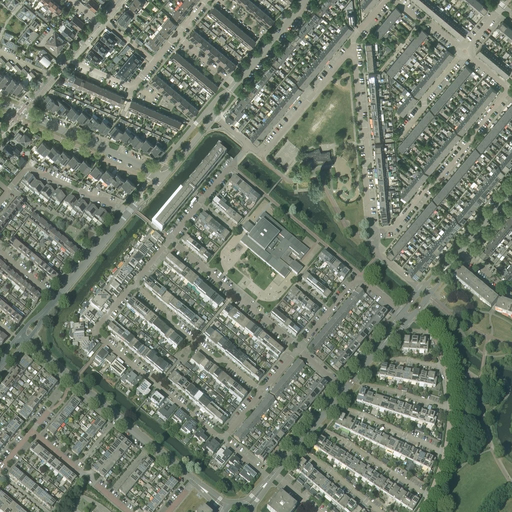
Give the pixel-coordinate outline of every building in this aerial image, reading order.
[(20,2),(17,0),(7,0),(11,3),(7,7),(12,11),(20,2)] [(99,5),(92,0),(89,0),(86,4),(94,11),(99,5)] [(193,4),(188,0),(184,0),(183,2),(190,8),(193,4)] [(247,9),(252,2),(249,0),(247,0),(242,6),(247,9)] [(354,24),(352,8),(352,0),(351,0),(345,8),(346,9),(348,22),(354,27),(355,26),(354,24)] [(370,8),(361,0),(360,2),(362,4),(360,6),(366,12),(370,8)] [(423,8),(429,0),(426,0),(427,0),(426,0),(422,0),(419,5),(423,8)] [(427,12),(432,5),(430,3),(432,1),(431,0),(429,0),(423,8),(427,12)] [(473,8),(478,1),(476,0),(472,0),(467,7),(468,8),(470,6),(473,8)] [(52,11),(58,4),(54,1),(48,8),(52,11)] [(136,12),(140,7),(132,1),(128,6),(130,7),(128,9),(136,16),(138,13),(136,12)] [(475,14),(482,5),(478,1),(473,8),(475,10),(473,12),(475,14)] [(190,8),(183,2),(179,6),(186,12),(190,8)] [(251,13),(257,6),(252,2),(247,9),(251,13)] [(328,7),(322,2),(318,6),(327,13),(329,11),(326,10),(328,7)] [(56,15),(62,8),(58,4),(52,11),(56,15)] [(37,16),(24,5),(16,15),(21,19),(25,14),(29,18),(30,17),(33,20),(37,16)] [(431,15),(439,6),(437,5),(435,7),(432,5),(427,12),(431,15)] [(481,15),(486,9),(487,8),(482,5),(475,14),(477,15),(479,13),(481,15)] [(186,12),(179,6),(176,10),(183,16),(186,12)] [(212,17),(218,10),(214,6),(208,14),(212,17)] [(255,16),(261,9),(257,6),(251,13),(255,16)] [(327,13),(318,6),(315,10),(321,16),(324,13),(326,15),(327,13)] [(435,19),(441,12),(438,10),(440,8),(439,6),(431,15),(435,19)] [(402,13),(395,7),(391,12),(400,19),(402,17),(400,15),(402,13)] [(134,19),(136,16),(128,9),(126,12),(124,10),(121,15),(128,21),(132,17),(134,19)] [(259,20),(265,13),(261,9),(255,16),(259,20)] [(183,16),(176,10),(172,15),(179,21),(183,16)] [(216,21),(222,13),(218,10),(212,17),(216,21)] [(310,16),(319,23),(323,19),(314,11),(310,16)] [(400,19),(391,12),(388,16),(395,21),(397,19),(399,21),(400,19)] [(440,22),(447,13),(445,12),(443,14),(441,12),(435,19),(440,22)] [(220,24),(226,17),(222,13),(216,21),(220,24)] [(263,23),(269,16),(265,13),(259,20),(263,23)] [(444,26),(449,19),(447,17),(449,15),(447,13),(440,22),(444,26)] [(125,26),(128,21),(121,15),(117,19),(119,21),(117,23),(124,30),(127,27),(125,26)] [(84,23),(75,16),(69,22),(66,19),(64,22),(70,26),(71,24),(78,30),(84,23)] [(268,27),(273,20),(269,16),(263,23),(268,27)] [(315,27),(319,23),(310,16),(306,20),(313,25),(315,27)] [(395,21),(388,16),(385,20),(394,27),(395,26),(393,24),(395,21)] [(176,24),(169,18),(170,18),(168,17),(164,21),(173,28),(176,24)] [(225,28),(231,20),(226,17),(220,24),(225,28)] [(448,29),(455,20),(454,19),(452,21),(449,19),(444,26),(448,29)] [(34,30),(39,24),(34,20),(25,31),(34,39),(38,34),(34,30)] [(229,31),(235,24),(231,20),(225,28),(229,31)] [(313,25),(306,20),(303,24),(312,32),(313,30),(311,28),(313,25)] [(394,27),(385,20),(381,24),(388,30),(390,27),(392,29),(394,27)] [(452,33),(458,26),(455,24),(457,22),(455,20),(448,29),(452,33)] [(173,28),(164,21),(161,25),(162,27),(169,33),(173,28)] [(499,34),(507,25),(503,21),(497,28),(500,30),(498,33),(499,34)] [(75,34),(68,28),(70,26),(64,22),(58,30),(70,40),(75,34)] [(233,34),(239,27),(235,24),(229,31),(233,34)] [(310,34),(312,32),(303,24),(299,28),(306,34),(308,32),(310,34)] [(352,29),(345,24),(343,26),(341,25),(339,26),(348,34),(352,29)] [(388,30),(381,24),(378,28),(387,36),(388,34),(386,32),(388,30)] [(506,35),(511,29),(507,25),(499,34),(501,36),(503,33),(506,35)] [(348,34),(339,26),(338,28),(340,30),(338,32),(345,38),(348,34)] [(456,36),(464,27),(462,26),(460,28),(458,26),(452,33),(456,36)] [(169,33),(162,27),(159,31),(166,37),(169,33)] [(237,38),(243,31),(239,27),(233,34),(237,38)] [(461,40),(466,33),(463,31),(465,29),(464,27),(456,36),(461,40)] [(306,34),(299,28),(296,32),(305,40),(306,38),(304,36),(306,34)] [(387,36),(378,28),(374,32),(381,38),(383,35),(385,37),(387,36)] [(428,35),(421,29),(417,34),(426,41),(428,39),(426,37),(428,35)] [(192,41),(198,33),(194,30),(188,37),(192,41)] [(34,39),(25,31),(17,40),(22,44),(26,40),(30,43),(34,39)] [(166,37),(159,31),(155,35),(162,41),(166,37)] [(241,41),(247,34),(243,31),(237,38),(241,41)] [(14,42),(10,40),(9,40),(11,34),(5,32),(0,42),(17,51),(19,46),(13,43),(14,42)] [(66,42),(64,40),(55,32),(46,43),(57,53),(66,42)] [(121,39),(112,32),(109,35),(106,33),(105,34),(104,33),(101,37),(102,37),(101,38),(104,41),(105,41),(111,46),(115,41),(118,44),(121,39)] [(305,40),(296,32),(293,36),(299,42),(301,40),(304,42),(305,40)] [(341,42),(345,38),(338,32),(336,35),(334,33),(332,35),(341,42)] [(197,44),(202,37),(198,33),(192,41),(197,44)] [(245,45),(251,38),(247,34),(241,41),(245,45)] [(426,41),(417,34),(414,38),(421,43),(423,41),(425,43),(426,41)] [(162,41),(155,35),(152,39),(159,45),(162,41)] [(341,42),(332,35),(331,36),(333,38),(331,41),(338,46),(341,42)] [(299,42),(293,36),(289,41),(298,48),(300,46),(297,44),(299,42)] [(201,48),(207,40),(202,37),(197,44),(201,48)] [(250,48),(255,41),(251,38),(245,45),(250,48)] [(421,43),(414,38),(411,42),(420,49),(421,48),(419,46),(421,43)] [(155,49),(159,45),(152,39),(148,43),(146,41),(144,44),(151,50),(153,48),(155,49)] [(205,51),(211,44),(207,40),(201,48),(205,51)] [(114,48),(111,46),(105,41),(104,41),(101,44),(98,42),(97,42),(94,46),(95,46),(94,47),(97,50),(97,49),(103,55),(103,54),(107,50),(110,52),(114,48)] [(298,48),(289,41),(286,45),(292,50),(294,48),(297,50),(298,48)] [(338,46),(331,41),(329,43),(327,41),(325,43),(334,50),(338,46)] [(420,49),(411,42),(407,46),(414,51),(416,49),(418,51),(420,49)] [(334,50),(325,43),(324,44),(326,46),(324,49),(331,54),(334,50)] [(209,54),(215,47),(211,44),(205,51),(209,54)] [(292,50),(286,45),(282,49),(291,57),(292,55),(290,53),(292,50)] [(414,51),(407,46),(404,50),(413,57),(414,56),(412,54),(414,51)] [(481,57),(488,48),(486,46),(485,49),(482,46),(476,53),(481,57)] [(213,58),(219,51),(215,47),(209,54),(213,58)] [(485,60),(490,53),(488,51),(490,49),(488,48),(481,57),(485,60)] [(106,57),(103,54),(103,55),(97,49),(97,50),(94,53),(91,50),(90,51),(86,54),(87,55),(87,56),(96,63),(100,59),(103,61),(106,57)] [(291,57),(282,49),(279,53),(285,59),(287,56),(290,58),(291,57)] [(328,58),(331,54),(324,49),(322,51),(320,49),(319,51),(328,58)] [(413,57),(404,50),(400,54),(407,60),(409,57),(411,59),(413,57)] [(453,55),(446,50),(444,52),(442,50),(440,52),(449,60),(453,55)] [(46,66),(51,61),(48,58),(48,57),(41,51),(39,54),(42,56),(39,59),(37,58),(35,64),(43,67),(44,64),(46,66)] [(133,54),(133,53),(129,58),(138,66),(141,63),(140,62),(141,61),(139,59),(142,56),(135,51),(133,54)] [(174,62),(180,55),(176,51),(170,59),(174,62)] [(217,61),(223,54),(219,51),(213,58),(217,61)] [(324,63),(328,58),(319,51),(317,53),(320,55),(317,57),(324,63)] [(449,60),(440,52),(439,54),(441,56),(439,58),(446,64),(449,60)] [(285,59),(279,53),(275,57),(284,65),(285,63),(283,61),(285,59)] [(489,64),(496,55),(495,53),(493,55),(490,53),(485,60),(489,64)] [(221,65),(227,58),(223,54),(217,61),(221,65)] [(407,60),(400,54),(397,58),(406,66),(407,64),(405,62),(407,60)] [(179,66),(185,59),(180,55),(174,62),(179,66)] [(493,67),(499,60),(496,58),(498,56),(496,55),(489,64),(493,67)] [(284,65),(275,57),(273,60),(272,62),(278,67),(280,65),(283,67),(284,65)] [(324,63),(317,57),(315,60),(313,58),(311,60),(320,67),(324,63)] [(138,66),(129,58),(125,63),(133,70),(135,68),(136,69),(138,66)] [(226,68),(232,61),(227,58),(221,65),(226,68)] [(406,66),(397,58),(394,62),(400,68),(402,66),(404,67),(406,66)] [(446,64),(439,58),(437,61),(435,59),(433,60),(442,68),(446,64)] [(183,69),(189,62),(185,59),(179,66),(183,69)] [(320,67),(311,60),(310,61),(312,63),(310,66),(317,71),(320,67)] [(442,68),(433,60),(432,62),(434,64),(432,67),(439,72),(442,68)] [(497,70),(505,61),(503,60),(501,62),(499,60),(493,67),(497,70)] [(230,72),(236,65),(232,61),(226,68),(230,72)] [(501,74),(507,67),(504,65),(506,63),(505,61),(497,70),(501,74)] [(187,72),(193,65),(189,62),(183,69),(187,72)] [(400,68),(394,62),(390,67),(399,74),(400,72),(398,70),(400,68)] [(133,70),(125,63),(121,67),(130,75),(133,72),(132,72),(133,70)] [(279,71),(271,63),(269,65),(267,67),(273,73),(275,71),(278,73),(279,71)] [(191,76),(197,69),(193,65),(187,72),(191,76)] [(317,71),(310,66),(308,68),(306,66),(305,68),(314,75),(317,71)] [(472,72),(466,66),(462,70),(471,78),(472,76),(470,74),(472,72)] [(128,78),(130,75),(121,67),(117,72),(116,70),(112,75),(121,79),(121,78),(122,77),(126,79),(127,78),(128,78)] [(273,73),(267,67),(263,72),(272,79),(274,77),(271,76),(273,73)] [(399,74),(390,67),(386,71),(393,77),(395,74),(398,76),(399,74)] [(439,72),(432,67),(430,69),(428,67),(426,69),(435,76),(439,72)] [(506,78),(511,70),(511,67),(509,69),(507,67),(501,74),(506,78)] [(314,75),(305,68),(303,70),(305,72),(303,74),(310,80),(314,75)] [(195,79),(201,72),(197,69),(191,76),(195,79)] [(435,76),(426,69),(425,70),(427,72),(425,75),(432,80),(435,76)] [(471,78),(462,70),(458,75),(465,80),(467,78),(470,80),(471,78)] [(199,83),(205,76),(201,72),(195,79),(199,83)] [(272,79),(263,72),(260,76),(267,81),(269,79),(271,81),(272,79)] [(71,84),(75,75),(69,73),(69,74),(67,73),(66,74),(62,83),(70,86),(71,84)] [(310,80),(303,74),(301,76),(299,75),(298,76),(307,84),(310,80)] [(4,88),(12,78),(11,78),(10,78),(9,78),(5,75),(0,80),(0,85),(0,86),(1,86),(1,87),(2,87),(4,88)] [(76,86),(80,78),(75,75),(71,84),(76,86)] [(155,86),(161,79),(157,75),(151,82),(155,86)] [(432,80),(425,75),(423,77),(421,75),(419,77),(428,85),(432,80)] [(465,80),(458,75),(455,79),(464,86),(465,85),(463,83),(465,80)] [(204,86),(210,79),(205,76),(199,83),(204,86)] [(267,81),(260,76),(256,80),(265,87),(267,86),(264,84),(267,81)] [(307,84),(298,76),(296,78),(298,80),(296,82),(303,88),(307,84)] [(428,85),(419,77),(418,79),(420,81),(418,83),(425,89),(428,85)] [(13,90),(20,82),(19,81),(19,82),(19,81),(18,81),(17,82),(12,78),(4,88),(5,87),(7,88),(7,89),(8,89),(8,90),(9,90),(10,90),(12,92),(13,90)] [(81,88),(85,80),(80,78),(76,86),(81,88)] [(159,89),(165,82),(161,79),(155,86),(159,89)] [(208,90),(214,83),(210,79),(204,86),(208,90)] [(464,86),(455,79),(452,83),(458,88),(460,86),(463,88),(464,86)] [(86,90),(89,82),(85,80),(81,88),(86,90)] [(265,87),(256,80),(253,84),(260,90),(262,87),(264,89),(265,87)] [(20,95),(27,85),(26,84),(25,85),(20,82),(13,90),(15,92),(15,93),(16,93),(17,94),(20,95)] [(91,92),(94,84),(89,82),(86,90),(91,92)] [(163,93),(169,85),(165,82),(159,89),(163,93)] [(302,89),(293,82),(291,84),(294,86),(292,88),(298,94),(302,89)] [(212,93),(218,86),(214,83),(208,90),(212,93)] [(425,89),(418,83),(416,86),(414,84),(412,85),(421,93),(425,89)] [(458,88),(452,83),(448,87),(457,94),(459,93),(456,91),(458,88)] [(96,95),(99,86),(94,84),(91,92),(96,95)] [(262,92),(260,90),(253,84),(249,88),(258,96),(262,92)] [(167,96),(173,89),(169,85),(163,93),(167,96)] [(421,93),(412,85),(411,87),(413,89),(411,92),(418,97),(421,93)] [(101,97),(104,88),(99,86),(96,95),(101,97)] [(457,94),(448,87),(445,91),(451,97),(453,94),(456,96),(457,94)] [(497,92),(490,87),(488,89),(486,88),(484,89),(493,97),(497,92)] [(106,99),(109,91),(104,88),(101,97),(106,99)] [(255,100),(258,96),(249,88),(246,92),(253,98),(255,100)] [(298,94),(292,88),(289,91),(287,89),(286,90),(295,98),(298,94)] [(171,99),(177,92),(173,89),(167,96),(171,99)] [(493,97),(484,89),(483,91),(485,93),(483,95),(490,101),(493,97)] [(295,98),(286,90),(284,92),(287,94),(285,96),(291,102),(295,98)] [(111,101),(114,93),(109,91),(106,99),(111,101)] [(451,97),(445,91),(441,95),(450,103),(452,101),(449,99),(451,97)] [(176,103),(182,96),(177,92),(171,99),(176,103)] [(253,98),(246,92),(242,96),(251,104),(253,102),(250,101),(253,98)] [(116,103),(119,95),(114,93),(111,101),(116,103)] [(417,99),(410,93),(408,96),(405,94),(404,95),(413,103),(417,99)] [(49,108),(55,101),(50,97),(48,95),(44,100),(47,102),(45,104),(49,108)] [(121,105),(124,97),(119,95),(116,103),(121,105)] [(413,103),(404,95),(403,97),(405,99),(403,102),(409,107),(413,103)] [(450,103),(441,95),(438,99),(444,105),(447,103),(449,104),(450,103)] [(490,101),(483,95),(481,98),(479,96),(478,98),(487,105),(490,101)] [(180,106),(186,99),(182,96),(176,103),(180,106)] [(251,104),(242,96),(239,101),(246,106),(248,104),(250,106),(251,104)] [(291,102),(285,96),(283,99),(280,97),(279,99),(288,106),(291,102)] [(487,105),(478,98),(476,99),(478,101),(476,104),(483,109),(487,105)] [(59,104),(61,102),(57,99),(55,101),(49,108),(53,111),(55,109),(59,104)] [(59,112),(67,103),(63,99),(61,102),(59,104),(55,109),(59,112)] [(184,110),(190,103),(186,99),(180,106),(184,110)] [(288,106),(279,99),(277,100),(280,102),(278,105),(284,110),(288,106)] [(444,105),(438,99),(434,104),(443,111),(445,109),(442,107),(444,105)] [(132,111),(136,102),(131,100),(130,102),(127,101),(123,110),(126,111),(127,108),(132,111)] [(246,106),(239,101),(236,105),(244,112),(246,111),(243,109),(246,106)] [(137,113),(141,104),(136,102),(132,111),(137,113)] [(409,107),(403,102),(401,104),(398,102),(397,104),(406,111),(409,107)] [(69,109),(71,106),(67,103),(59,112),(64,116),(66,113),(69,109)] [(188,113),(194,106),(190,103),(184,110),(188,113)] [(142,115),(146,106),(141,104),(137,113),(142,115)] [(406,111),(397,104),(396,105),(398,107),(396,110),(402,116),(406,111)] [(443,111),(434,104),(431,108),(437,114),(440,111),(442,113),(443,111)] [(483,109),(476,104),(474,106),(472,104),(471,106),(480,113),(483,109)] [(244,112),(236,105),(232,109),(241,117),(244,112)] [(284,110),(278,105),(276,107),(273,105),(272,107),(281,114),(284,110)] [(70,117),(75,110),(71,106),(69,109),(66,113),(70,117)] [(147,117),(151,109),(146,106),(142,115),(147,117)] [(192,117),(198,110),(194,106),(188,113),(192,117)] [(480,113),(471,106),(469,107),(472,109),(469,112),(476,117),(480,113)] [(281,114),(272,107),(271,109),(273,111),(271,113),(277,119),(281,114)] [(80,121),(87,113),(83,109),(79,113),(80,113),(76,118),(80,121)] [(152,119),(156,111),(151,109),(147,117),(152,119)] [(241,117),(232,109),(228,113),(237,121),(241,117)] [(436,115),(429,109),(426,114),(435,121),(436,120),(434,118),(436,115)] [(80,113),(79,113),(75,110),(70,117),(74,120),(76,118),(80,113)] [(157,121),(161,113),(156,111),(152,119),(157,121)] [(476,117),(469,112),(467,114),(465,112),(464,114),(473,122),(476,117)] [(90,118),(91,116),(87,113),(80,121),(84,125),(86,122),(90,118)] [(90,126),(98,117),(93,113),(91,116),(90,118),(86,122),(90,126)] [(162,123),(166,115),(161,113),(157,121),(162,123)] [(237,121),(228,113),(226,116),(227,116),(225,118),(233,125),(236,122),(237,121)] [(274,123),(277,119),(271,113),(269,116),(266,114),(265,116),(274,123)] [(511,119),(504,113),(501,117),(510,124),(511,123),(509,121),(511,119)] [(435,121),(426,114),(422,118),(429,123),(431,121),(433,123),(435,121)] [(473,122),(464,114),(462,116),(465,118),(463,120),(469,126),(473,122)] [(167,126),(171,117),(166,115),(162,123),(167,126)] [(274,123),(265,116),(263,117),(266,119),(264,122),(270,127),(274,123)] [(100,122),(102,120),(98,117),(90,126),(95,129),(97,127),(100,122)] [(172,128),(176,119),(171,117),(167,126),(172,128)] [(510,124),(501,117),(498,121),(504,127),(506,124),(509,126),(510,124)] [(429,123),(422,118),(419,122),(428,129),(429,128),(427,126),(429,123)] [(177,130),(181,122),(176,119),(172,128),(177,130)] [(101,130),(106,123),(102,120),(100,122),(97,127),(101,130)] [(469,126),(463,120),(460,123),(458,121),(457,122),(466,130),(469,126)] [(105,134),(111,127),(113,125),(108,121),(106,123),(101,130),(105,134)] [(504,127),(498,121),(494,125),(503,133),(505,131),(502,129),(504,127)] [(270,127),(264,122),(262,124),(259,122),(258,124),(267,131),(270,127)] [(428,129),(419,122),(415,126),(422,132),(424,129),(426,131),(428,129)] [(466,130),(457,122),(455,124),(458,126),(455,129),(462,134),(466,130)] [(267,131),(258,124),(257,125),(259,127),(257,130),(263,135),(267,131)] [(113,136),(119,129),(114,125),(109,132),(113,136)] [(503,133),(494,125),(491,129),(497,135),(499,133),(502,135),(503,133)] [(422,132),(415,126),(412,130),(421,138),(422,136),(420,134),(422,132)] [(123,132),(119,129),(113,136),(117,139),(119,137),(123,132)] [(497,135),(491,129),(487,134),(496,141),(498,139),(495,138),(497,135)] [(123,140),(129,133),(125,130),(123,132),(119,137),(123,140)] [(263,135),(257,130),(255,132),(252,130),(251,132),(260,140),(263,135)] [(421,138),(412,130),(409,134),(415,140),(417,138),(420,139),(421,138)] [(457,140),(461,136),(454,130),(452,133),(450,131),(448,132),(457,140)] [(133,137),(135,134),(131,131),(129,133),(123,140),(128,144),(130,141),(133,137)] [(31,139),(24,133),(22,136),(18,132),(18,133),(13,138),(19,143),(21,141),(25,145),(31,139)] [(260,140),(251,132),(250,134),(252,136),(250,138),(256,144),(260,140)] [(457,140),(448,132),(447,134),(449,136),(447,139),(454,144),(457,140)] [(134,145),(139,138),(135,134),(133,137),(130,141),(134,145)] [(415,140),(409,134),(405,139),(414,146),(415,144),(413,142),(415,140)] [(496,141),(487,134),(484,138),(490,143),(492,141),(495,143),(496,141)] [(144,141),(143,141),(139,138),(134,145),(138,148),(140,146),(144,141)] [(490,143),(484,138),(480,142),(489,149),(491,148),(488,146),(490,143)] [(144,149),(150,142),(145,139),(143,141),(144,141),(140,146),(144,149)] [(414,146),(405,139),(402,143),(408,148),(410,146),(413,148),(414,146)] [(454,144),(447,139),(445,141),(443,139),(441,141),(450,148),(454,144)] [(38,155),(46,145),(42,141),(34,151),(38,155)] [(154,154),(160,147),(162,145),(158,141),(154,146),(150,150),(154,154)] [(450,148),(441,141),(440,142),(442,144),(440,147),(447,153),(450,148)] [(154,146),(150,142),(144,149),(148,153),(150,150),(154,146)] [(489,149),(480,142),(477,146),(483,152),(486,149),(488,151),(489,149)] [(408,148),(402,143),(398,147),(407,155),(409,153),(406,151),(408,148)] [(7,144),(2,150),(12,157),(15,154),(16,155),(21,150),(15,146),(13,148),(7,144)] [(50,148),(46,145),(38,155),(42,158),(44,156),(47,153),(50,148)] [(48,159),(57,149),(52,146),(50,148),(47,153),(44,156),(48,159)] [(188,200),(200,184),(199,184),(202,180),(203,181),(207,176),(206,175),(209,172),(210,173),(214,168),(213,167),(216,164),(217,164),(221,160),(220,159),(223,155),(224,156),(226,153),(218,146),(190,180),(188,180),(187,181),(186,182),(184,183),(183,184),(182,186),(182,187),(181,189),(181,190),(153,224),(162,231),(164,228),(163,227),(166,224),(167,225),(171,220),(170,219),(173,216),(174,216),(178,211),(177,211),(180,207),(181,208),(185,203),(184,202),(186,199),(188,200)] [(164,150),(160,147),(154,154),(159,157),(164,150)] [(447,153),(440,147),(438,149),(436,147),(434,149),(443,157),(447,153)] [(480,156),(482,153),(475,148),(472,152),(481,160),(482,158),(480,156)] [(61,153),(57,149),(48,159),(53,163),(55,160),(57,157),(61,153)] [(330,159),(329,154),(329,152),(319,153),(318,149),(305,154),(307,161),(313,158),(314,161),(330,159)] [(443,157),(434,149),(433,151),(435,153),(433,155),(440,161),(443,157)] [(61,161),(67,154),(63,150),(61,153),(57,157),(55,160),(59,164),(61,161)] [(481,160),(472,152),(468,156),(475,162),(477,159),(479,161),(481,160)] [(71,157),(67,154),(61,161),(66,164),(68,162),(67,162),(71,157)] [(71,165),(77,158),(73,155),(71,157),(67,162),(68,162),(71,165)] [(440,161),(433,155),(431,158),(429,156),(428,157),(436,165),(440,161)] [(475,162),(468,156),(465,160),(474,168),(475,166),(473,164),(475,162)] [(22,167),(27,161),(21,157),(17,162),(22,167)] [(436,165),(428,157),(426,159),(428,161),(426,163),(433,169),(436,165)] [(511,163),(511,161),(507,157),(505,159),(502,157),(501,159),(510,167),(511,163)] [(81,162),(77,158),(71,165),(76,169),(78,166),(81,162)] [(82,170),(87,163),(83,159),(81,162),(78,166),(82,170)] [(506,171),(510,167),(501,159),(499,161),(502,163),(499,165),(506,171)] [(474,168),(465,160),(461,164),(468,170),(470,168),(472,170),(474,168)] [(86,173),(92,166),(87,163),(82,170),(86,173)] [(433,169),(426,163),(424,166),(422,164),(420,166),(429,173),(433,169)] [(468,170),(461,164),(458,169),(467,176),(468,174),(466,173),(468,170)] [(93,176),(100,168),(96,165),(89,173),(93,176)] [(501,177),(505,172),(498,167),(496,169),(494,168),(492,169),(501,177)] [(104,172),(100,168),(93,176),(93,177),(94,175),(99,179),(101,176),(100,176),(104,172)] [(103,181),(110,173),(106,169),(104,172),(100,176),(101,176),(104,179),(103,181)] [(424,179),(428,175),(422,169),(419,172),(417,170),(415,172),(424,179)] [(467,176),(458,169),(454,173),(461,178),(463,176),(466,178),(467,176)] [(501,177),(492,169),(491,171),(493,173),(491,175),(498,181),(501,177)] [(424,179),(415,172),(414,173),(417,175),(414,178),(421,183),(424,179)] [(114,176),(110,173),(103,181),(108,185),(110,182),(111,181),(114,176)] [(461,178),(454,173),(451,177),(460,185),(461,183),(459,181),(461,178)] [(115,184),(121,177),(116,174),(114,176),(111,181),(110,182),(114,186),(115,184)] [(25,187),(32,179),(28,175),(21,183),(25,187)] [(498,181),(491,175),(489,178),(487,176),(485,178),(494,185),(498,181)] [(125,181),(121,177),(115,184),(119,188),(121,185),(125,181)] [(234,187),(239,180),(235,177),(229,183),(232,186),(230,188),(232,189),(234,187)] [(460,185),(451,177),(447,181),(454,187),(456,184),(458,186),(460,185)] [(125,188),(131,182),(127,178),(125,181),(121,185),(125,188)] [(418,187),(421,183),(414,178),(412,180),(410,178),(409,180),(418,187)] [(494,185),(485,178),(482,181),(484,183),(484,184),(491,189),(494,185)] [(29,190),(36,182),(32,179),(25,187),(29,190)] [(238,190),(243,184),(239,180),(234,187),(238,190)] [(414,192),(418,187),(409,180),(407,182),(410,184),(408,186),(414,192)] [(454,187),(447,181),(444,185),(453,193),(454,191),(452,189),(454,187)] [(35,192),(40,186),(36,182),(29,190),(33,194),(35,192)] [(130,192),(135,185),(131,182),(125,188),(130,192)] [(240,196),(247,187),(243,184),(238,190),(240,192),(238,195),(240,196)] [(491,189),(484,184),(482,186),(480,184),(478,186),(487,193),(491,189)] [(453,193),(444,185),(440,190),(447,195),(449,193),(451,195),(453,193)] [(44,189),(40,186),(35,192),(39,196),(40,195),(41,194),(41,193),(44,189)] [(44,198),(51,190),(46,186),(44,189),(41,193),(41,194),(40,195),(44,198)] [(414,192),(408,186),(405,188),(403,187),(402,188),(411,196),(414,192)] [(487,193),(478,186),(477,187),(479,189),(477,192),(484,198),(487,193)] [(246,197),(252,191),(247,187),(240,196),(242,198),(244,195),(246,197)] [(411,196),(402,188),(400,190),(403,192),(400,194),(407,200),(411,196)] [(55,194),(55,193),(51,190),(44,198),(48,202),(50,200),(51,198),(55,194)] [(447,195),(440,190),(437,194),(446,201),(447,200),(445,198),(447,195)] [(55,201),(61,195),(57,191),(55,193),(55,194),(51,198),(50,200),(54,203),(55,201)] [(248,203),(256,194),(252,191),(246,197),(249,199),(247,202),(248,203)] [(484,198),(477,192),(475,194),(473,192),(471,194),(480,202),(484,198)] [(254,204),(260,198),(256,194),(248,203),(250,204),(252,202),(254,204)] [(446,201),(437,194),(433,198),(440,204),(442,201),(445,203),(446,201)] [(480,202),(471,194),(470,196),(473,198),(470,200),(477,206),(480,202)] [(60,205),(65,198),(61,195),(55,201),(60,205)] [(68,207),(73,200),(69,196),(63,203),(68,207)] [(216,208),(224,199),(222,197),(220,200),(217,198),(212,204),(216,208)] [(25,204),(18,198),(15,203),(23,209),(22,208),(24,205),(26,208),(28,206),(25,203),(25,204)] [(220,211),(226,205),(223,203),(225,200),(224,199),(216,208),(220,211)] [(441,207),(432,199),(429,204),(435,209),(437,207),(440,209),(441,207)] [(78,203),(77,203),(73,200),(68,207),(72,210),(74,208),(78,203)] [(477,206),(470,200),(468,203),(466,201),(464,203),(473,210),(477,206)] [(78,211),(84,205),(79,201),(77,203),(78,203),(74,208),(72,210),(76,214),(78,211)] [(23,209),(15,203),(11,207),(18,212),(20,213),(23,209)] [(473,210),(464,203),(463,204),(465,206),(463,209),(470,214),(473,210)] [(224,215),(232,206),(230,204),(228,207),(226,205),(220,211),(224,215)] [(435,209),(429,204),(425,208),(434,215),(435,214),(433,212),(435,209)] [(88,208),(84,205),(78,211),(82,215),(83,214),(84,212),(88,208)] [(87,217),(94,209),(90,205),(88,208),(84,212),(83,214),(87,217)] [(228,218),(234,212),(232,210),(234,207),(232,206),(224,215),(228,218)] [(18,212),(11,207),(8,211),(14,216),(18,212)] [(434,215),(425,208),(422,212),(428,218),(430,215),(433,217),(434,215)] [(98,213),(98,212),(94,209),(87,217),(91,221),(93,218),(98,213)] [(470,214),(463,209),(461,211),(459,209),(458,211),(467,218),(470,214)] [(97,222),(104,214),(100,210),(98,212),(98,213),(93,218),(97,222)] [(14,216),(8,211),(4,215),(11,220),(14,216)] [(233,222),(240,213),(238,211),(237,214),(234,212),(228,218),(233,222)] [(467,218),(458,211),(456,213),(458,215),(456,217),(463,223),(467,218)] [(428,218),(422,212),(418,216),(427,224),(429,222),(426,220),(428,218)] [(32,224),(38,217),(33,213),(28,220),(32,224)] [(201,226),(208,217),(204,213),(198,220),(201,222),(199,225),(201,226)] [(237,225),(243,219),(240,216),(242,214),(240,213),(233,222),(237,225)] [(308,250),(264,213),(255,223),(258,225),(255,229),(247,222),(241,229),(247,233),(240,242),(285,279),(291,271),(297,275),(302,269),(294,262),(293,262),(288,258),(290,255),(289,254),(290,252),(300,260),(308,250)] [(102,225),(109,217),(104,214),(97,222),(102,225)] [(389,220),(389,217),(392,216),(392,214),(380,215),(381,221),(382,225),(388,224),(388,220),(389,220)] [(11,220),(4,215),(1,219),(8,225),(11,220)] [(427,224),(418,216),(415,220),(421,226),(423,223),(426,225),(427,224)] [(36,227),(42,220),(38,217),(32,224),(36,227)] [(207,227),(212,220),(208,217),(201,226),(203,227),(205,225),(207,227)] [(462,224),(453,217),(451,219),(453,220),(451,223),(458,229),(462,224)] [(40,231),(46,224),(42,220),(36,227),(40,231)] [(209,233),(217,224),(212,220),(207,227),(205,229),(208,231),(208,232),(209,233)] [(421,226),(415,220),(411,224),(420,232),(422,230),(419,228),(421,226)] [(458,229),(451,223),(449,225),(447,223),(446,225),(455,233),(458,229)] [(45,234),(50,227),(46,224),(40,231),(45,234)] [(215,234),(221,227),(217,224),(209,233),(211,234),(213,232),(215,234)] [(420,232),(411,224),(408,229),(414,234),(417,232),(419,234),(420,232)] [(510,229),(504,224),(500,228),(507,234),(510,229)] [(455,233),(446,225),(444,227),(447,229),(444,231),(451,237),(455,233)] [(49,238),(54,231),(50,227),(45,234),(49,238)] [(217,240),(225,231),(221,227),(215,234),(218,236),(216,238),(217,240)] [(507,234),(500,228),(497,232),(504,238),(507,234)] [(161,244),(164,241),(150,229),(145,236),(143,234),(143,235),(144,236),(146,237),(147,238),(147,239),(148,239),(155,245),(158,241),(161,244)] [(414,234),(408,229),(404,233),(413,240),(415,239),(412,237),(414,234)] [(53,241),(59,234),(54,231),(49,238),(53,241)] [(224,241),(229,235),(225,231),(217,240),(219,241),(221,239),(224,241)] [(451,237),(444,231),(442,234),(440,232),(439,233),(448,241),(451,237)] [(500,242),(504,238),(497,232),(493,236),(500,242)] [(413,240),(404,233),(401,237),(407,243),(409,240),(412,242),(413,240)] [(448,241),(439,233),(437,235),(440,237),(438,240),(444,245),(448,241)] [(57,245),(63,238),(59,234),(53,241),(57,245)] [(185,245),(193,236),(191,234),(189,237),(186,234),(181,241),(185,245)] [(146,237),(144,236),(144,237),(146,238),(140,244),(153,254),(155,251),(152,248),(155,245),(148,239),(147,239),(147,238),(146,237)] [(189,248),(195,242),(193,239),(195,237),(193,236),(185,245),(189,248)] [(500,242),(493,236),(490,240),(497,246),(500,242)] [(12,247),(18,241),(13,237),(8,244),(12,247)] [(407,243),(401,237),(397,241),(406,249),(408,247),(405,245),(407,243)] [(61,248),(67,241),(63,238),(57,245),(61,248)] [(444,245),(438,240),(436,242),(433,240),(432,242),(441,249),(444,245)] [(493,250),(497,246),(490,240),(486,245),(493,250)] [(16,251),(22,244),(18,241),(12,247),(16,251)] [(66,252),(71,245),(67,241),(61,248),(66,252)] [(194,252),(201,243),(199,241),(198,244),(195,242),(189,248),(194,252)] [(406,249),(397,241),(394,245),(400,251),(402,249),(405,251),(406,249)] [(437,253),(441,249),(432,242),(428,246),(431,248),(437,253)] [(198,255),(203,248),(201,246),(203,244),(201,243),(194,252),(198,255)] [(21,254),(26,248),(22,244),(16,251),(21,254)] [(153,254),(140,244),(135,250),(134,249),(133,249),(135,251),(135,250),(136,251),(135,252),(136,253),(137,252),(144,258),(147,255),(150,257),(153,254)] [(70,255),(75,248),(71,245),(66,252),(64,253),(68,256),(70,255)] [(400,251),(394,245),(390,250),(399,257),(401,255),(398,254),(400,251)] [(495,251),(493,250),(486,245),(483,249),(490,254),(491,256),(495,251)] [(25,258),(30,251),(26,248),(21,254),(25,258)] [(72,261),(80,252),(75,248),(70,255),(72,257),(70,260),(72,261)] [(202,259),(209,250),(208,248),(206,251),(203,248),(198,255),(202,259)] [(437,253),(431,248),(428,250),(426,249),(425,250),(434,258),(437,253)] [(144,258),(137,252),(136,253),(135,252),(136,251),(135,250),(135,251),(133,249),(133,250),(134,251),(129,257),(141,268),(144,264),(141,262),(144,258)] [(486,259),(490,254),(483,249),(479,253),(486,259)] [(206,262),(212,256),(209,253),(211,251),(209,250),(202,259),(206,262)] [(399,257),(390,250),(387,254),(393,260),(396,257),(398,259),(399,257)] [(430,262),(434,258),(425,250),(423,252),(426,254),(424,256),(430,262)] [(29,261),(36,253),(34,255),(30,251),(25,258),(29,261)] [(321,264),(328,255),(324,251),(318,258),(321,260),(319,262),(321,264)] [(33,265),(40,257),(36,253),(29,261),(33,265)] [(37,268),(43,262),(45,259),(41,255),(40,257),(33,265),(37,268)] [(327,265),(333,258),(328,255),(321,264),(325,267),(327,265)] [(167,266),(173,259),(169,256),(163,263),(167,266)] [(430,262),(424,256),(422,259),(419,257),(418,259),(427,266),(430,262)] [(141,268),(129,257),(124,264),(123,262),(122,263),(124,264),(125,264),(124,265),(125,266),(133,271),(136,268),(139,271),(141,268)] [(329,271),(337,262),(333,258),(327,265),(329,267),(327,269),(329,271)] [(177,263),(173,259),(167,266),(168,266),(167,267),(170,270),(171,269),(172,270),(177,263)] [(427,266),(418,259),(416,260),(419,262),(417,265),(423,270),(427,266)] [(41,272),(47,265),(43,262),(37,268),(41,272)] [(177,271),(182,265),(178,262),(177,263),(172,270),(176,273),(177,271)] [(335,272),(341,265),(337,262),(329,271),(331,272),(333,270),(335,272)] [(130,275),(133,271),(125,266),(124,265),(125,264),(124,264),(122,263),(123,265),(118,271),(117,270),(130,281),(133,278),(130,275)] [(0,273),(3,276),(8,269),(4,265),(0,270),(0,273)] [(46,275),(51,269),(47,265),(41,272),(46,275)] [(180,277),(186,269),(182,265),(177,271),(176,273),(180,277)] [(337,278),(345,269),(341,265),(335,272),(338,274),(336,276),(337,278)] [(423,270),(417,265),(415,267),(412,265),(411,267),(420,274),(423,270)] [(420,274),(411,267),(407,271),(416,279),(420,274)] [(505,267),(501,272),(503,274),(503,273),(510,279),(511,276),(511,272),(507,269),(505,267)] [(499,299),(461,268),(453,277),(457,280),(458,278),(462,282),(461,283),(467,289),(469,287),(473,291),(472,292),(478,297),(479,296),(483,300),(482,301),(491,308),(499,299)] [(7,279),(12,272),(8,269),(3,276),(7,279)] [(50,279),(55,272),(51,269),(46,275),(50,279)] [(184,280),(190,272),(186,269),(180,277),(184,280)] [(342,281),(349,272),(345,269),(337,278),(342,281)] [(130,281),(117,270),(112,276),(110,275),(113,278),(113,277),(114,278),(113,279),(114,279),(121,285),(124,281),(128,284),(130,281)] [(11,283),(17,276),(12,272),(7,279),(11,283)] [(54,282),(62,273),(60,272),(58,274),(55,272),(50,279),(54,282)] [(188,283),(194,276),(190,272),(184,280),(188,283)] [(305,282),(313,274),(311,272),(309,274),(307,272),(301,279),(305,282)] [(309,286),(315,279),(313,277),(315,275),(313,274),(305,282),(309,286)] [(118,288),(121,285),(114,279),(113,279),(114,278),(113,277),(113,278),(110,275),(110,276),(111,277),(112,278),(107,284),(119,294),(122,291),(118,288)] [(15,286),(21,279),(17,276),(11,283),(15,286)] [(192,287),(199,279),(194,276),(188,283),(192,287)] [(148,289),(155,280),(151,277),(149,279),(144,286),(148,289)] [(20,290),(25,283),(21,279),(15,286),(20,290)] [(202,283),(203,283),(199,279),(192,287),(196,290),(202,283)] [(314,289),(321,280),(319,279),(318,281),(315,279),(309,286),(314,289)] [(152,293),(158,286),(154,282),(155,280),(148,289),(152,292),(152,293)] [(318,293),(323,286),(321,284),(323,282),(321,280),(314,289),(318,293)] [(24,293),(29,286),(25,283),(20,290),(24,293)] [(200,294),(207,287),(203,283),(202,283),(196,290),(196,291),(200,294)] [(119,294),(107,284),(102,290),(100,289),(100,290),(102,291),(103,291),(102,292),(103,293),(103,292),(110,298),(113,295),(116,297),(119,294)] [(28,297),(34,290),(29,286),(24,293),(28,297)] [(156,297),(162,289),(158,286),(152,293),(152,292),(151,293),(156,297)] [(322,296),(329,287),(328,286),(326,288),(323,286),(318,293),(322,296)] [(204,298),(211,290),(207,287),(200,294),(204,298)] [(326,300),(332,293),(329,291),(331,289),(329,287),(322,296),(326,300)] [(290,301),(298,292),(293,288),(288,295),(290,297),(289,299),(290,301)] [(160,300),(166,293),(162,289),(156,297),(160,300)] [(364,295),(358,289),(354,293),(363,301),(364,299),(362,297),(364,295)] [(32,300),(38,293),(34,290),(28,297),(32,300)] [(102,291),(100,290),(99,290),(101,291),(99,293),(97,291),(93,295),(108,308),(110,304),(107,302),(110,298),(103,292),(103,293),(102,292),(103,291),(102,291)] [(208,301),(215,294),(211,290),(204,298),(208,301)] [(296,302),(302,295),(298,292),(290,301),(292,302),(294,300),(296,302)] [(34,306),(42,297),(38,293),(32,300),(35,302),(33,305),(34,306)] [(164,304),(170,296),(166,293),(160,300),(164,304)] [(363,301),(354,293),(350,297),(357,303),(359,301),(361,302),(363,301)] [(213,305),(219,297),(215,294),(208,301),(213,305)] [(108,308),(93,295),(93,296),(96,298),(91,304),(89,302),(89,303),(90,304),(91,304),(91,305),(92,306),(99,312),(102,308),(105,311),(108,308)] [(298,308),(306,299),(302,295),(296,302),(299,304),(297,306),(298,308)] [(168,307),(174,300),(170,296),(164,304),(168,307)] [(131,310),(137,303),(138,301),(134,297),(132,299),(127,306),(131,310)] [(217,308),(222,303),(223,302),(222,302),(223,301),(219,297),(213,305),(217,308)] [(357,303),(350,297),(347,302),(356,309),(357,307),(355,305),(357,303)] [(305,309),(310,302),(306,299),(298,308),(300,309),(302,307),(305,309)] [(172,311),(179,303),(174,300),(168,307),(172,311)] [(511,305),(499,301),(495,311),(506,315),(507,313),(511,315),(511,317),(511,316),(511,305)] [(307,314),(314,305),(310,302),(305,309),(307,311),(305,313),(307,314)] [(356,309),(347,302),(343,306),(350,311),(352,309),(355,311),(356,309)] [(90,304),(89,303),(88,303),(90,305),(85,311),(97,321),(99,318),(96,315),(99,312),(92,306),(91,305),(91,304),(90,304)] [(141,306),(140,306),(137,303),(131,310),(135,313),(141,306)] [(183,307),(179,303),(172,311),(177,314),(183,307)] [(5,315),(11,308),(7,305),(1,312),(5,315)] [(139,317),(146,309),(141,305),(140,306),(141,306),(135,313),(139,317)] [(313,316),(319,309),(314,305),(307,314),(308,316),(310,314),(313,316)] [(181,317),(187,310),(183,306),(183,307),(177,314),(181,317)] [(227,317),(234,309),(229,306),(228,307),(228,306),(227,307),(228,308),(223,313),(227,317)] [(350,311),(343,306),(340,310),(349,317),(350,316),(348,314),(350,311)] [(10,318),(15,312),(11,308),(5,315),(10,318)] [(387,314),(387,313),(380,308),(378,311),(376,309),(374,311),(383,318),(387,314)] [(143,320),(150,312),(146,309),(139,317),(143,320)] [(231,320),(238,313),(234,309),(227,317),(231,320)] [(274,319),(282,310),(280,309),(278,311),(276,309),(270,316),(274,319)] [(185,321),(191,313),(187,310),(181,317),(185,321)] [(279,323),(284,316),(282,314),(284,312),(282,310),(274,319),(279,323)] [(349,317),(340,310),(337,314),(343,320),(345,317),(348,319),(349,317)] [(97,321),(85,311),(79,318),(80,319),(79,319),(80,325),(82,324),(82,325),(87,324),(90,321),(94,324),(97,321)] [(383,318),(374,311),(373,312),(375,314),(373,317),(380,322),(383,318)] [(14,322),(19,315),(15,312),(10,318),(14,322)] [(148,324),(154,316),(150,312),(143,320),(148,324)] [(189,324),(196,317),(191,313),(185,321),(189,324)] [(235,324),(242,316),(238,313),(231,320),(235,324)] [(343,320),(337,314),(333,318),(342,326),(344,324),(341,322),(343,320)] [(18,326),(26,316),(24,315),(22,317),(19,315),(14,322),(18,326)] [(193,328),(201,318),(197,315),(196,317),(189,324),(193,328)] [(152,327),(158,319),(154,316),(148,324),(152,327)] [(240,327),(246,320),(242,316),(235,324),(240,327)] [(283,326),(290,317),(289,316),(287,318),(284,316),(279,323),(283,326)] [(287,330),(293,323),(290,321),(292,319),(290,317),(283,326),(287,330)] [(380,322),(373,317),(371,319),(369,317),(367,319),(376,326),(380,322)] [(200,332),(208,323),(206,321),(205,321),(201,318),(193,328),(198,331),(199,330),(200,332)] [(342,326),(333,318),(330,322),(336,328),(339,326),(341,327),(342,326)] [(156,331),(162,323),(158,319),(152,327),(156,331)] [(373,330),(376,326),(367,319),(364,323),(373,330)] [(244,331),(251,323),(250,323),(246,320),(240,327),(244,331)] [(112,333),(118,326),(113,322),(108,329),(112,333)] [(336,328),(330,322),(326,327),(335,334),(336,333),(334,331),(336,328)] [(166,327),(167,326),(162,323),(156,331),(160,334),(166,327)] [(249,334),(255,326),(251,323),(244,331),(244,330),(249,334)] [(291,333),(299,324),(297,323),(295,325),(293,323),(287,330),(291,333)] [(370,335),(373,330),(364,323),(361,327),(370,335)] [(84,330),(83,329),(88,328),(87,324),(82,325),(82,324),(80,325),(72,325),(72,329),(71,329),(70,330),(69,331),(69,332),(69,334),(70,334),(71,334),(71,335),(72,335),(72,334),(84,333),(84,330)] [(295,337),(301,330),(298,328),(300,326),(299,324),(291,333),(295,337)] [(116,336),(122,329),(118,326),(112,333),(116,336)] [(208,340),(214,332),(216,330),(212,326),(205,334),(204,335),(205,335),(204,336),(208,340)] [(253,337),(259,330),(255,326),(249,334),(253,337)] [(164,338),(170,330),(166,327),(160,334),(159,334),(164,338)] [(335,334),(326,327),(323,331),(329,336),(331,334),(334,336),(335,334)] [(370,335),(361,327),(359,329),(361,331),(359,333),(366,339),(370,335)] [(119,340),(126,333),(122,329),(116,336),(115,337),(119,340)] [(168,341),(174,334),(170,330),(164,338),(168,341)] [(257,341),(263,333),(259,330),(253,337),(257,341)] [(329,336),(323,331),(319,335),(328,342),(329,341),(327,339),(329,336)] [(212,343),(218,336),(214,332),(208,340),(212,343)] [(89,342),(88,337),(84,338),(84,333),(72,334),(72,335),(71,335),(71,334),(70,334),(69,334),(69,337),(70,338),(70,339),(71,339),(72,339),(73,339),(73,341),(72,341),(72,342),(73,342),(73,343),(72,343),(73,347),(78,346),(77,343),(81,342),(84,342),(89,341),(89,342)] [(123,344),(130,336),(126,333),(119,340),(123,344)] [(216,347),(225,337),(220,333),(219,336),(218,336),(212,343),(216,347)] [(261,344),(267,337),(263,333),(257,341),(261,344)] [(366,339),(359,333),(357,336),(355,334),(354,335),(363,343),(366,339)] [(172,345),(178,337),(174,334),(168,341),(172,345)] [(328,342),(319,335),(316,339),(322,345),(324,342),(327,344),(328,342)] [(363,343),(354,335),(352,337),(355,339),(352,341),(359,347),(363,343)] [(128,347),(134,340),(130,336),(123,344),(128,347)] [(176,348),(183,341),(178,337),(172,345),(176,348)] [(220,350),(229,340),(225,337),(216,347),(220,350)] [(265,348),(271,340),(267,337),(261,344),(259,346),(263,350),(265,348)] [(411,350),(412,339),(403,338),(402,350),(411,350)] [(322,345),(316,339),(312,343),(321,351),(323,349),(320,347),(322,345)] [(419,351),(420,340),(412,339),(411,350),(419,351)] [(101,345),(99,343),(96,340),(92,344),(89,342),(89,341),(84,342),(81,342),(82,349),(89,355),(92,352),(96,346),(98,348),(101,345)] [(132,351),(138,343),(134,340),(128,347),(132,351)] [(231,347),(231,346),(227,343),(229,340),(220,350),(224,354),(225,354),(231,347)] [(269,351),(276,344),(271,340),(265,348),(269,351)] [(427,351),(428,340),(420,340),(419,351),(427,351)] [(359,347),(352,341),(350,344),(348,342),(347,344),(356,351),(359,347)] [(136,354),(142,347),(138,343),(132,351),(136,354)] [(321,351),(312,343),(308,348),(315,353),(317,351),(320,352),(321,351)] [(273,355),(279,348),(275,345),(276,344),(269,351),(273,355)] [(356,351),(347,344),(345,346),(347,347),(345,350),(352,356),(356,351)] [(147,350),(146,350),(142,347),(136,354),(140,358),(141,357),(147,350)] [(228,358),(235,350),(231,347),(225,354),(224,354),(228,358)] [(278,358),(283,352),(279,348),(273,355),(278,358)] [(145,361),(151,353),(147,350),(146,350),(147,350),(141,357),(145,361)] [(233,361),(239,354),(235,350),(228,358),(233,361)] [(349,360),(352,356),(345,350),(343,352),(341,350),(340,352),(349,360)] [(110,364),(116,358),(112,355),(110,358),(107,355),(106,353),(105,354),(102,351),(93,363),(100,369),(106,361),(110,364)] [(349,360),(340,352),(338,354),(341,356),(338,358),(345,364),(349,360)] [(149,364),(155,357),(151,353),(145,361),(149,364)] [(195,364),(201,356),(197,353),(191,360),(195,364)] [(237,365),(243,357),(239,354),(233,361),(237,365)] [(33,362),(25,356),(22,360),(29,366),(33,362)] [(199,367),(206,360),(201,356),(195,364),(199,367)] [(153,368),(159,360),(155,357),(149,364),(153,368)] [(241,368),(247,361),(243,357),(237,365),(241,368)] [(345,364),(338,358),(336,361),(334,359),(333,360),(342,368),(345,364)] [(125,371),(121,368),(119,367),(120,366),(121,366),(123,363),(118,359),(115,362),(116,362),(115,363),(114,363),(110,368),(120,377),(125,371)] [(241,368),(245,372),(253,362),(249,359),(247,361),(241,368)] [(29,366),(22,360),(18,364),(26,371),(29,366)] [(157,371),(164,364),(159,360),(153,368),(157,371)] [(203,371),(210,363),(206,360),(199,367),(203,371)] [(338,372),(342,368),(333,360),(331,362),(334,364),(331,367),(338,372)] [(304,366),(298,361),(294,365),(303,373),(304,371),(302,369),(304,366)] [(165,374),(171,367),(165,362),(164,364),(157,371),(161,375),(162,374),(163,374),(164,373),(165,374)] [(250,374),(256,367),(257,366),(253,362),(245,372),(249,375),(250,374)] [(214,367),(210,363),(203,371),(208,375),(208,374),(214,367)] [(26,371),(18,364),(14,369),(15,369),(22,375),(26,371)] [(303,373),(294,365),(290,369),(297,375),(299,372),(302,374),(303,373)] [(387,378),(389,367),(381,365),(379,376),(387,378)] [(212,377),(218,370),(214,366),(214,367),(208,374),(212,377)] [(254,378),(260,371),(256,367),(250,374),(254,378)] [(395,379),(397,368),(389,367),(387,378),(395,379)] [(403,381),(405,370),(397,368),(395,379),(403,381)] [(15,369),(12,373),(19,379),(23,375),(22,375),(15,369)] [(297,375),(290,369),(287,373),(296,381),(297,379),(295,377),(297,375)] [(411,382),(413,371),(414,370),(410,369),(410,371),(405,370),(403,381),(411,382)] [(216,381),(223,373),(218,370),(212,377),(216,381)] [(419,384),(421,373),(422,371),(418,370),(418,372),(413,371),(411,382),(419,384)] [(258,381),(264,375),(260,371),(254,378),(258,381)] [(172,383),(178,376),(174,372),(169,378),(169,377),(168,378),(168,379),(167,380),(172,383)] [(427,385),(429,374),(430,372),(426,372),(426,374),(421,373),(419,384),(427,385)] [(19,379),(12,373),(8,377),(15,383),(16,384),(19,379)] [(134,388),(142,379),(139,376),(138,378),(134,375),(131,373),(127,377),(125,376),(121,381),(124,384),(125,382),(130,386),(131,385),(134,388)] [(220,384),(227,377),(223,373),(216,381),(220,384)] [(296,381),(287,373),(284,377),(290,383),(292,381),(295,382),(296,381)] [(435,387),(437,374),(434,374),(434,375),(429,374),(427,385),(435,387)] [(8,377),(8,376),(4,381),(12,387),(15,383),(8,377)] [(176,387),(182,379),(178,376),(172,383),(176,387)] [(57,383),(50,377),(46,381),(54,387),(57,383)] [(225,388),(231,380),(227,377),(220,384),(225,388)] [(290,383),(284,377),(280,382),(289,389),(291,387),(288,385),(290,383)] [(180,390),(186,383),(182,379),(176,387),(180,390)] [(229,391),(235,384),(231,380),(225,388),(229,391)] [(327,385),(320,380),(318,382),(316,380),(314,382),(324,390),(327,385)] [(12,387),(4,381),(1,385),(8,391),(12,387)] [(54,387),(46,381),(43,385),(50,391),(54,387)] [(147,390),(150,387),(144,382),(144,381),(144,382),(143,381),(144,382),(137,390),(138,390),(143,395),(142,396),(145,398),(150,393),(147,390)] [(289,389),(280,382),(277,386),(283,391),(285,389),(288,391),(289,389)] [(320,394),(324,390),(314,382),(311,386),(320,394)] [(180,390),(184,394),(191,386),(186,383),(180,390)] [(233,395),(238,388),(239,388),(239,387),(235,384),(229,391),(233,395)] [(8,391),(1,385),(0,385),(0,391),(5,395),(8,391)] [(43,385),(39,389),(46,395),(47,396),(50,391),(43,385)] [(188,397),(195,390),(191,386),(184,394),(188,397)] [(283,391),(277,386),(273,390),(282,397),(284,396),(281,394),(283,391)] [(317,398),(320,394),(311,386),(308,390),(317,398)] [(243,391),(239,388),(238,388),(233,395),(237,398),(243,391)] [(46,395),(39,389),(35,393),(43,399),(46,395)] [(192,401),(199,394),(195,390),(188,397),(188,398),(192,401)] [(282,397),(273,390),(270,394),(276,400),(278,397),(281,399),(282,397)] [(317,398),(308,390),(306,392),(308,394),(306,396),(313,402),(317,398)] [(241,402),(247,395),(243,391),(237,398),(241,402)] [(364,404),(368,393),(360,391),(356,401),(364,404)] [(43,399),(35,393),(32,397),(32,398),(32,397),(40,403),(43,399)] [(162,403),(166,398),(162,395),(161,396),(157,393),(154,397),(152,395),(146,401),(149,403),(151,402),(156,405),(155,407),(158,409),(163,403),(162,403)] [(372,406),(375,396),(368,393),(364,404),(372,406)] [(196,405),(203,397),(199,394),(192,401),(196,405)] [(380,395),(380,397),(375,396),(372,406),(379,409),(383,398),(384,396),(380,395)] [(275,401),(268,396),(265,400),(274,407),(275,406),(273,404),(275,401)] [(313,402),(306,396),(304,399),(302,397),(301,399),(310,406),(313,402)] [(40,403),(32,397),(32,398),(29,402),(37,408),(40,404),(40,403)] [(81,403),(74,397),(71,401),(77,407),(81,403)] [(200,408),(209,398),(207,400),(203,397),(196,405),(200,408)] [(205,412),(213,402),(209,398),(200,408),(205,412)] [(387,412),(391,401),(391,399),(388,398),(388,400),(383,398),(379,409),(387,412)] [(310,406),(301,399),(299,400),(302,402),(299,405),(306,410),(310,406)] [(274,407),(265,400),(261,404),(268,410),(270,407),(272,409),(274,407)] [(77,407),(71,401),(67,405),(74,411),(77,407)] [(395,414),(399,403),(399,402),(396,401),(395,402),(391,401),(387,412),(395,414)] [(37,408),(29,402),(25,406),(33,412),(37,408)] [(209,415),(217,405),(213,402),(205,412),(209,415)] [(403,417),(406,406),(407,404),(404,403),(403,405),(399,403),(395,414),(403,417)] [(166,420),(176,408),(173,405),(170,409),(168,408),(169,407),(166,404),(161,410),(160,409),(158,413),(166,420)] [(268,410),(261,404),(258,408),(267,416),(268,414),(266,412),(268,410)] [(74,411),(67,405),(64,410),(71,415),(74,411)] [(214,418),(219,411),(215,407),(217,405),(209,415),(213,419),(214,418)] [(306,410),(299,405),(297,407),(295,405),(294,407),(303,415),(306,410)] [(410,419),(414,408),(415,406),(411,405),(411,407),(406,406),(403,417),(410,419)] [(33,412),(25,406),(22,410),(30,416),(33,412)] [(426,424),(429,413),(431,407),(428,406),(426,412),(422,411),(418,422),(426,424)] [(303,415),(294,407),(290,411),(299,419),(303,415)] [(267,416),(258,408),(254,412),(261,418),(263,416),(265,417),(267,416)] [(418,422),(422,411),(422,409),(419,408),(418,410),(414,408),(410,419),(418,422)] [(30,416),(22,410),(18,414),(26,421),(30,416)] [(71,415),(64,410),(60,414),(67,419),(71,415)] [(186,420),(189,417),(184,414),(179,410),(172,419),(177,423),(178,421),(181,423),(185,419),(186,420)] [(218,421),(225,412),(223,414),(219,411),(214,418),(218,421)] [(222,425),(228,418),(229,416),(225,412),(218,421),(222,425)] [(261,418),(254,412),(251,416),(260,424),(261,422),(259,420),(261,418)] [(439,422),(441,415),(434,413),(434,415),(429,413),(426,424),(434,427),(436,421),(439,422)] [(67,419),(60,414),(57,418),(64,423),(67,419)] [(298,420),(291,415),(289,417),(287,415),(285,417),(294,425),(298,420)] [(342,429),(347,418),(339,415),(335,425),(342,429)] [(260,424),(251,416),(247,421),(254,426),(256,424),(258,426),(260,424)] [(24,424),(16,417),(12,421),(20,428),(24,424)] [(294,425),(285,417),(284,419),(286,421),(284,423),(291,429),(294,425)] [(64,423),(57,418),(53,422),(60,428),(64,423)] [(106,423),(99,418),(96,422),(102,428),(106,423)] [(342,429),(341,432),(348,435),(350,432),(354,422),(347,418),(342,429)] [(20,428),(12,421),(9,426),(17,432),(20,428)] [(196,430),(194,428),(197,425),(191,421),(189,424),(186,422),(180,429),(185,433),(187,432),(190,434),(192,431),(194,432),(196,430)] [(254,426),(247,421),(244,425),(253,432),(254,431),(252,429),(254,426)] [(60,428),(53,422),(50,426),(57,432),(60,428)] [(102,428),(96,422),(92,426),(99,432),(102,428)] [(357,436),(362,425),(362,424),(359,422),(359,424),(354,422),(350,432),(357,436)] [(291,429),(284,423),(282,426),(280,424),(278,425),(287,433),(291,429)] [(253,432),(244,425),(240,429),(247,435),(249,432),(252,434),(253,432)] [(287,433),(278,425),(277,427),(279,429),(277,431),(284,437),(287,433)] [(364,439),(369,429),(370,427),(367,426),(366,427),(362,425),(357,436),(364,439)] [(17,432),(9,426),(5,430),(13,436),(17,432)] [(57,432),(50,426),(46,430),(53,436),(57,432)] [(99,432),(92,426),(89,430),(95,436),(99,432)] [(247,435),(240,429),(237,433),(246,441),(247,439),(245,437),(247,435)] [(372,443),(376,432),(377,431),(374,429),(373,431),(369,429),(364,439),(372,443)] [(13,436),(5,430),(2,434),(9,440),(9,441),(13,436)] [(95,436),(89,430),(85,434),(92,440),(95,436)] [(207,439),(202,435),(204,433),(200,430),(194,437),(200,442),(202,441),(204,443),(207,439)] [(284,437),(277,431),(277,432),(275,430),(271,434),(280,441),(284,437)] [(379,446),(384,436),(384,434),(381,433),(381,434),(376,432),(372,443),(379,446)] [(9,440),(2,434),(2,433),(0,435),(0,439),(6,444),(9,440)] [(126,440),(121,436),(121,435),(119,433),(117,435),(120,437),(117,440),(123,445),(126,440)] [(246,441),(237,433),(233,437),(240,443),(242,440),(245,442),(246,441)] [(92,440),(85,434),(82,439),(88,444),(92,440)] [(280,441),(271,434),(268,438),(277,445),(280,441)] [(386,450),(391,439),(392,438),(389,436),(388,438),(384,436),(379,446),(386,450)] [(277,445),(268,438),(270,440),(268,442),(266,440),(265,442),(274,449),(277,445)] [(321,452),(327,442),(320,438),(314,447),(321,452)] [(88,444),(82,439),(78,443),(85,448),(88,444)] [(394,453),(398,443),(399,441),(396,440),(395,441),(391,439),(386,450),(394,453)] [(123,445),(117,440),(113,444),(119,449),(123,445)] [(132,445),(126,440),(123,445),(128,449),(131,446),(133,448),(134,446),(132,444),(132,445)] [(213,454),(220,445),(217,443),(213,440),(210,444),(208,442),(202,449),(204,451),(206,449),(213,454)] [(274,449),(265,442),(261,446),(270,454),(274,449)] [(328,456),(334,447),(327,442),(321,452),(328,456)] [(34,453),(39,447),(35,443),(29,450),(34,453)] [(85,448),(78,443),(75,447),(81,452),(85,448)] [(401,457),(406,446),(407,444),(404,443),(403,445),(398,443),(394,453),(401,457)] [(119,449),(113,444),(110,448),(116,453),(119,449)] [(128,449),(123,445),(119,449),(125,453),(128,449)] [(270,454),(261,446),(258,450),(267,458),(270,454)] [(408,460),(413,450),(414,448),(411,446),(410,448),(406,446),(401,457),(408,460)] [(38,457),(43,450),(39,447),(34,453),(38,457)] [(81,452),(75,447),(71,451),(78,457),(81,452)] [(335,461),(342,450),(339,448),(338,449),(334,447),(328,456),(335,461)] [(116,453),(110,448),(107,452),(112,457),(116,453)] [(125,453),(119,449),(116,453),(121,458),(125,453)] [(222,466),(231,454),(226,450),(224,453),(223,452),(223,451),(220,449),(216,455),(218,456),(215,460),(222,466)] [(42,460),(47,453),(43,450),(38,457),(42,460)] [(267,458),(258,450),(254,455),(263,462),(267,458)] [(341,465),(348,456),(349,454),(346,453),(345,454),(341,451),(342,450),(335,461),(341,465)] [(416,463),(420,453),(421,451),(418,450),(417,452),(413,450),(408,460),(416,463)] [(112,457),(107,452),(103,456),(109,461),(112,457)] [(46,464),(51,457),(47,453),(42,460),(46,464)] [(121,458),(116,453),(112,457),(118,462),(121,458)] [(423,467),(428,457),(429,455),(426,453),(425,455),(420,453),(416,463),(423,467)] [(109,461),(103,456),(100,461),(105,465),(109,461)] [(233,476),(241,467),(238,464),(238,465),(236,464),(239,461),(234,456),(228,463),(231,465),(227,471),(233,476)] [(348,470),(355,459),(353,457),(352,458),(348,456),(341,465),(348,470)] [(50,467),(55,460),(51,457),(46,464),(50,467)] [(118,462),(112,457),(109,461),(114,466),(118,462)] [(153,463),(146,457),(143,462),(150,467),(153,463)] [(430,470),(436,459),(433,457),(432,459),(428,457),(423,467),(430,470)] [(355,474),(361,465),(362,463),(359,461),(358,463),(355,460),(355,459),(348,470),(355,474)] [(54,470),(60,464),(55,460),(50,467),(54,470)] [(301,474),(308,466),(301,460),(294,469),(301,474)] [(105,465),(100,461),(96,465),(102,469),(105,465)] [(114,466),(109,461),(105,465),(111,470),(114,466)] [(150,467),(143,462),(139,466),(146,471),(150,467)] [(362,479),(368,469),(371,465),(368,463),(365,467),(361,465),(355,474),(362,479)] [(58,474),(64,467),(60,464),(54,470),(58,474)] [(98,474),(102,469),(96,465),(93,468),(91,466),(90,468),(92,470),(93,469),(98,474)] [(111,470),(105,465),(102,469),(107,474),(111,470)] [(146,471),(139,466),(136,470),(143,476),(146,471)] [(307,479),(314,471),(308,466),(301,474),(307,479)] [(63,478),(68,471),(64,467),(58,474),(63,478)] [(13,478),(18,471),(14,468),(9,474),(13,478)] [(105,477),(107,474),(102,469),(98,474),(104,478),(103,479),(106,481),(107,479),(105,477)] [(254,479),(256,476),(250,471),(249,472),(244,469),(239,475),(242,477),(250,483),(253,479),(254,479)] [(369,483),(375,474),(376,472),(373,470),(372,472),(368,469),(362,479),(369,483)] [(143,476),(136,470),(133,474),(139,480),(143,476)] [(17,481),(23,475),(18,471),(13,478),(17,481)] [(67,481),(72,474),(68,471),(63,478),(67,481)] [(313,485),(320,476),(321,475),(319,473),(318,474),(314,471),(307,479),(313,485)] [(71,485),(77,478),(72,474),(67,481),(71,485)] [(139,480),(133,474),(129,478),(136,484),(139,480)] [(375,488),(382,478),(382,477),(380,475),(379,476),(375,474),(369,483),(375,488)] [(21,485),(27,478),(23,475),(17,481),(21,485)] [(319,490),(327,481),(330,478),(327,476),(324,479),(320,476),(313,485),(319,490)] [(25,488),(31,482),(27,478),(21,485),(25,488)] [(136,484),(129,478),(126,482),(132,488),(136,484)] [(178,484),(171,478),(168,482),(174,488),(178,484)] [(382,492),(388,483),(390,481),(387,479),(386,481),(382,478),(375,488),(382,492)] [(326,495),(333,487),(334,485),(331,483),(330,484),(327,481),(319,490),(326,495)] [(29,492),(35,485),(31,482),(25,488),(29,492)] [(132,488),(126,482),(122,486),(129,492),(132,488)] [(174,488),(168,482),(164,486),(171,492),(174,488)] [(389,496),(395,487),(396,485),(393,483),(392,485),(388,483),(382,492),(389,496)] [(34,495),(39,489),(35,485),(29,492),(34,495)] [(129,492),(122,486),(119,491),(125,496),(129,492)] [(171,492),(164,486),(161,491),(167,496),(171,492)] [(332,500),(339,492),(340,490),(338,488),(336,490),(333,487),(326,495),(332,500)] [(396,501),(402,491),(403,490),(400,488),(399,490),(395,487),(389,496),(396,501)] [(38,499),(43,492),(39,489),(34,495),(38,499)] [(167,496),(161,491),(157,495),(164,500),(167,496)] [(402,505),(409,496),(410,494),(407,492),(406,494),(402,491),(396,501),(402,505)] [(42,502),(47,496),(43,492),(38,499),(42,502)] [(270,511),(291,511),(296,506),(280,492),(266,508),(270,511)] [(338,506),(345,497),(346,496),(344,493),(343,495),(339,492),(332,500),(338,506)] [(164,500),(157,495),(154,499),(161,504),(164,500)] [(4,505),(9,499),(5,496),(0,501),(4,505)] [(46,506),(52,499),(47,496),(42,502),(46,506)] [(416,505),(419,501),(413,497),(413,498),(409,496),(402,505),(412,511),(416,505)] [(344,511),(352,502),(353,501),(350,499),(349,500),(345,497),(338,506),(344,511)] [(8,508),(13,503),(9,499),(4,505),(8,508)] [(50,509),(56,503),(52,499),(46,506),(50,509)] [(161,504),(154,499),(150,503),(157,509),(161,504)] [(345,511),(353,511),(358,507),(359,506),(356,504),(355,505),(352,502),(344,511),(345,511)] [(13,511),(17,506),(13,503),(8,508),(13,511)] [(154,511),(157,509),(150,503),(147,507),(152,511),(154,511)]
